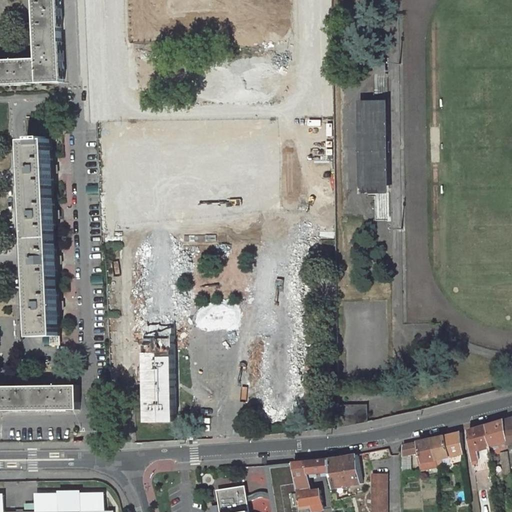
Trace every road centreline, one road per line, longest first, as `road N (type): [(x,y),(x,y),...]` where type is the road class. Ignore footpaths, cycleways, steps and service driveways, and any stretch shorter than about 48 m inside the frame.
road 1 (unclassified): [(128,460),(391,435),(511,403)]
road 2 (unclassified): [(0,460),(128,460)]
